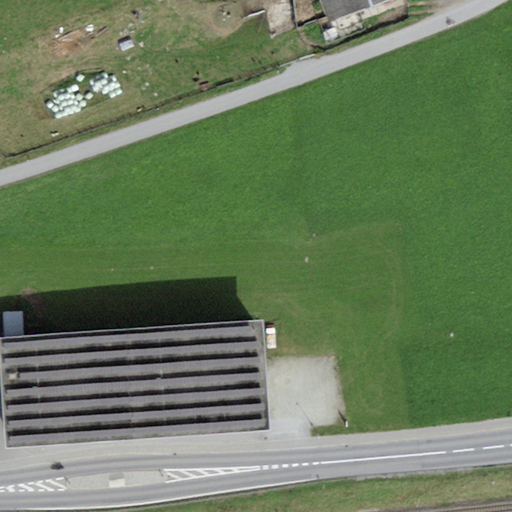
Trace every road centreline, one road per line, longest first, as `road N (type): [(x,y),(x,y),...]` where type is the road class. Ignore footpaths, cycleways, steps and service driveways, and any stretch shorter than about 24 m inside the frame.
road 1 (unclassified): [(0,177),(426,31),(493,0)]
road 2 (primary): [(0,488),(511,445)]
